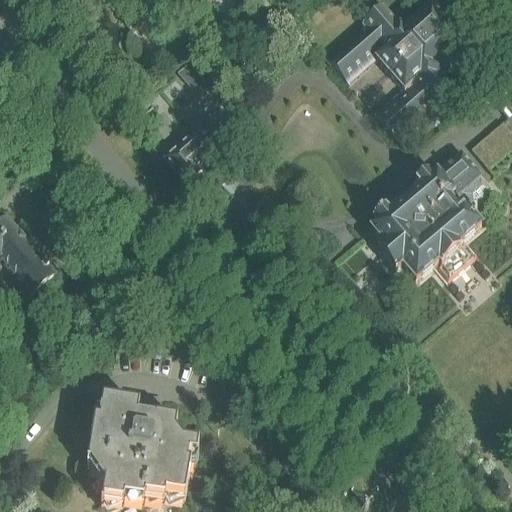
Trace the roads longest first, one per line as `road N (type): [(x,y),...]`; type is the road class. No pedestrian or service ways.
road 1 (residential): [(397,511),(330,411),(0,36)]
road 2 (residential): [(328,511),(233,416),(145,387),(106,383),(68,391),(0,478)]
